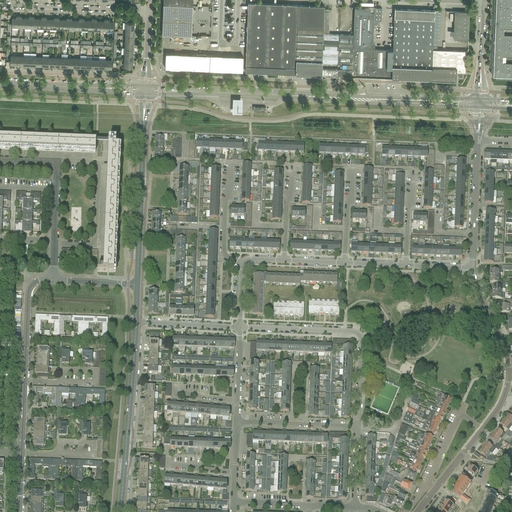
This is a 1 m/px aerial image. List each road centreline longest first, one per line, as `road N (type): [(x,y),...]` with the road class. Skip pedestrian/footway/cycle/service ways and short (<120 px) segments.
road 1 (unclassified): [(357,426),(353,331),(240,327)]
road 2 (secondary): [(120,511),(136,324)]
road 3 (secondary): [(369,99),(182,91)]
road 4 (unclassified): [(54,245),(93,242),(95,163),(55,161)]
road 5 (secondary): [(137,285),(143,132)]
road 6 (residential): [(148,14),(0,6)]
road 7 (tertiary): [(473,268),(478,139)]
road 8 (unclassified): [(357,426),(236,419)]
